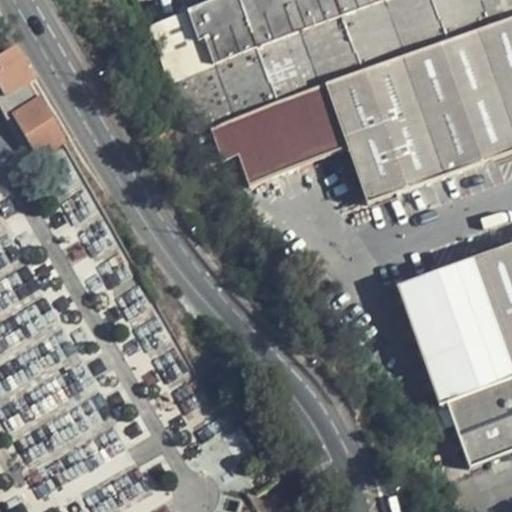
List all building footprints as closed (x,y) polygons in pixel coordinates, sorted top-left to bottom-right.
[(196,130),(196,133),(238,118),(277,105),(326,87),(511,21),(511,0),(220,0),(158,23),(155,27),(190,125),(196,130)] [(511,155),(511,21),(326,87),(369,206),(511,155)] [(0,80),(9,97),(28,88),(33,85),(35,84),(19,52),(0,60),(0,80)] [(0,100),(9,97),(0,80),(0,100)] [(41,99),(33,85),(28,88),(9,97),(0,100),(0,104),(9,121),(16,118),(14,115),(41,99)] [(41,159),(64,146),(66,144),(41,99),(14,115),(16,118),(41,159)] [(284,124),(277,105),(238,118),(244,137),(284,124)] [(511,246),(398,287),(440,407),(450,403),(511,381),(511,246)] [(511,381),(450,403),(474,470),(511,455),(511,381)]
